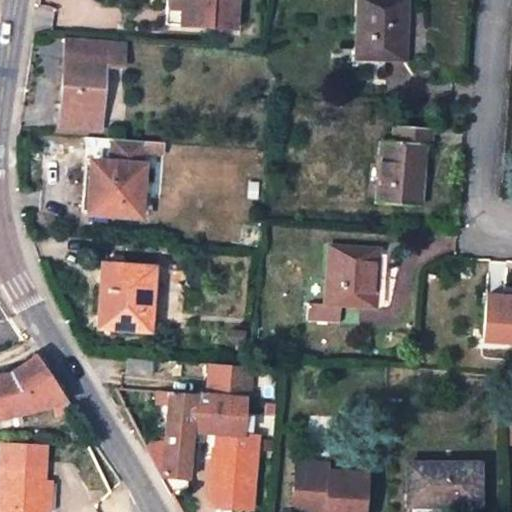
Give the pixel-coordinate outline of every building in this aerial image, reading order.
[(170,0),(171,2),(169,27),(233,32),(235,0),(170,0)] [(406,0),(356,0),(356,59),(405,61),(406,0)] [(163,1),(161,26),(169,27),(171,2),(163,1)] [(66,37),(59,126),(99,129),(104,66),(122,67),(123,42),(66,37)] [(393,141),(381,140),(377,203),(419,208),(425,144),(431,145),(432,128),(393,125),(393,141)] [(110,164),(94,163),(93,177),(85,176),(82,178),(80,213),(138,216),(141,166),(141,155),(163,156),(163,144),(142,143),(112,141),(110,164)] [(324,304),(307,303),(305,319),(337,322),(338,305),(373,307),(376,250),(326,248),(324,304)] [(152,269),(100,265),(96,328),(147,333),(152,269)] [(511,298),(511,290),(503,290),(502,297),(511,298)] [(511,298),(502,297),(485,296),(482,341),(511,343),(511,298)] [(7,376),(0,377),(0,417),(32,409),(35,422),(72,412),(34,356),(7,376)] [(149,376),(149,373),(152,372),(153,365),(149,365),(150,361),(125,359),(124,374),(149,376)] [(159,477),(168,493),(184,485),(189,432),(213,433),(209,500),(212,507),(236,509),(238,476),(251,476),(254,436),(240,435),(243,400),(248,400),(249,370),(247,370),(208,367),(205,398),(168,395),(159,477)] [(52,481),(44,481),(45,446),(1,444),(0,473),(0,511),(42,511),(42,510),(51,510),(52,481)] [(327,465),(293,463),(290,511),(295,511),(360,511),(364,475),(327,472),(327,465)] [(477,464),(407,464),(407,506),(477,507),(477,464)] [(238,476),(236,509),(248,509),(251,476),(238,476)]
